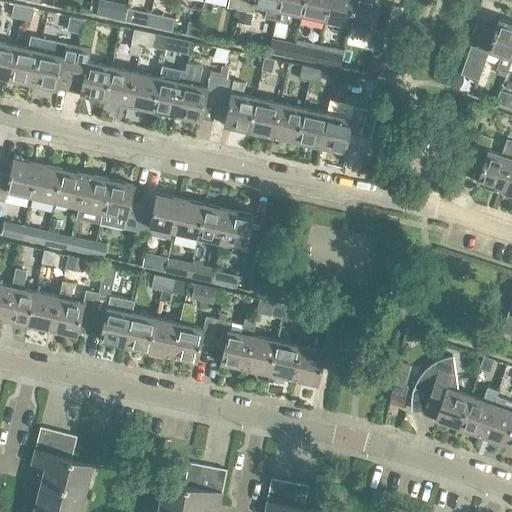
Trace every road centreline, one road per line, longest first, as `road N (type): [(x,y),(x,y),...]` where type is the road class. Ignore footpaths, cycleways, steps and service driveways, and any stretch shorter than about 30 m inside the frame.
road 1 (residential): [(511,236),(425,208),(0,116)]
road 2 (residential): [(498,484),(259,417)]
road 3 (residential): [(259,417),(31,365)]
